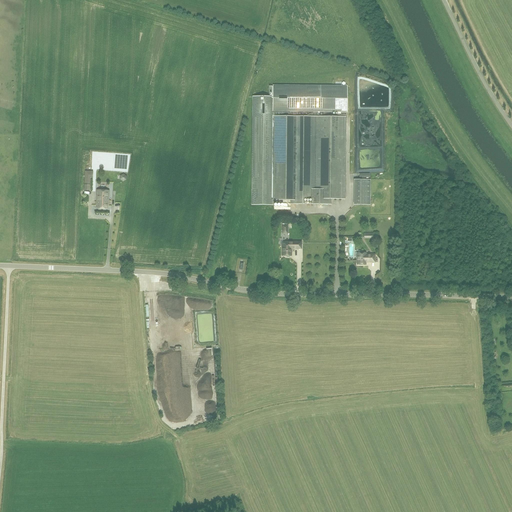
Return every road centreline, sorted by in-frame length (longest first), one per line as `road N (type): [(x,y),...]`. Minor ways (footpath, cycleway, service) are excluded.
road 1 (tertiary): [(511,297),(262,293),(166,274),(0,265)]
road 2 (unclassified): [(511,125),(443,0)]
